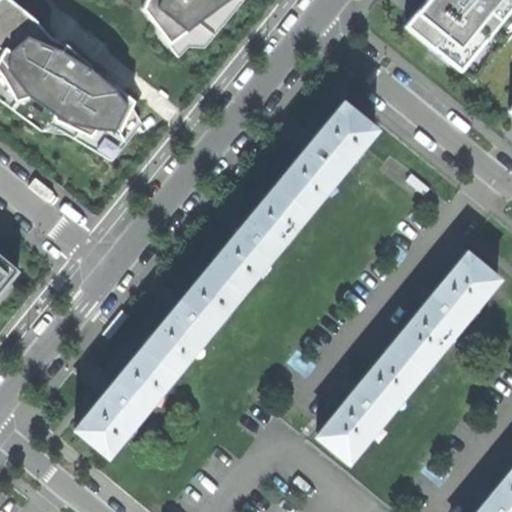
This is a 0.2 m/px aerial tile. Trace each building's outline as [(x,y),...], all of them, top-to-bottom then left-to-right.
[(8,0),(0,0),(0,77),(1,79),(14,102),(111,148),(133,102),(64,44),(49,38),(34,20),(8,0)] [(143,0),(140,8),(167,44),(227,0),(143,0)] [(511,0),(425,0),(405,25),(473,81),(511,34),(511,0)] [(305,213),(374,130),(344,106),(314,142),(311,140),(307,146),(302,152),(305,154),(276,189),(305,213)] [(240,294),(305,213),(276,189),(248,223),(246,221),(241,227),(235,234),(237,235),(210,269),(240,294)] [(421,301),(388,341),(419,366),(492,276),(461,251),(430,289),(427,287),(423,293),(418,299),(421,301)] [(0,292),(18,271),(0,256),(0,292)] [(174,374),(240,294),(210,269),(182,303),(179,301),(173,309),(169,313),(171,315),(143,349),(174,374)] [(346,454),(419,366),(388,341),(356,380),(354,378),(348,384),(342,391),(345,394),(316,429),(346,454)] [(108,455),(174,374),(143,349),(115,384),(112,382),(107,388),(102,394),(105,396),(77,430),(108,455)] [(472,511),(511,511),(511,464),(489,493),(487,491),(481,497),(477,502),(480,504),(472,511)]
